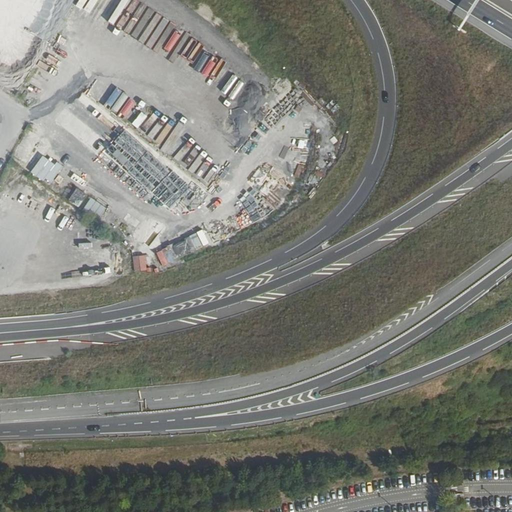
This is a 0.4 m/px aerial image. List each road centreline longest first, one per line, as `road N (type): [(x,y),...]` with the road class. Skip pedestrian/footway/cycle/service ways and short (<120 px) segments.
road 1 (trunk): [(361,0),(392,87),(382,153),(346,216),(282,259),(226,282),(45,328)]
road 2 (trunk): [(511,142),(390,227),(255,291),(160,319),(45,328)]
road 3 (trunk): [(185,417),(317,384),(383,355),(511,263)]
road 4 (trunk): [(185,417),(236,419),(347,398),(511,325)]
road 5 (track): [(45,110),(63,151),(92,170),(147,181),(187,170),(214,122),(208,69)]
road 6 (track): [(208,69),(149,29),(101,33),(45,110),(18,117)]
road 7 (trunk): [(0,430),(185,417)]
